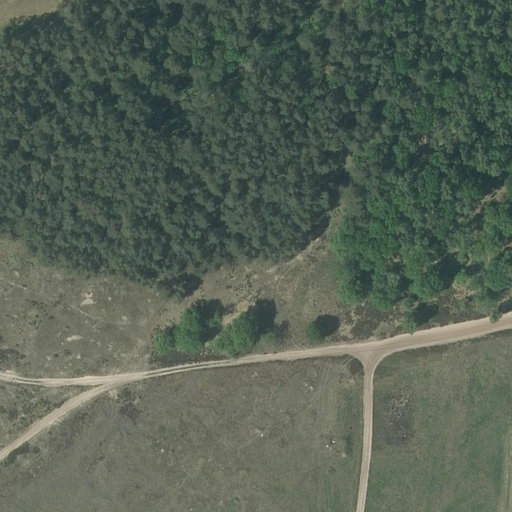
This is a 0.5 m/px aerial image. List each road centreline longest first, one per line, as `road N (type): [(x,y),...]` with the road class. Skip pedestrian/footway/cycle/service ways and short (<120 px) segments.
road 1 (track): [(368,348),(129,380)]
road 2 (track): [(359,511),(368,348)]
road 3 (track): [(0,456),(69,405),(129,380)]
road 4 (track): [(511,324),(368,348)]
road 5 (track): [(129,380),(0,376)]
